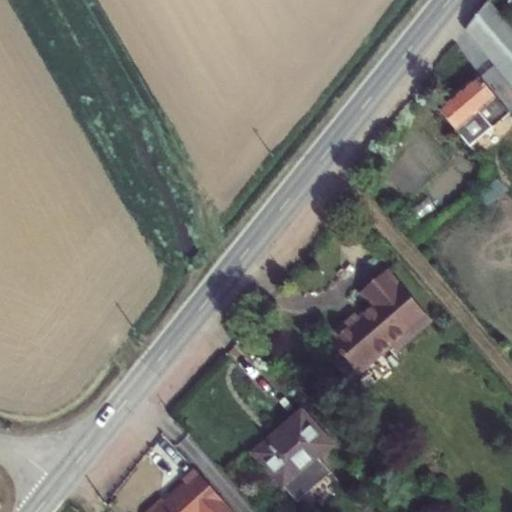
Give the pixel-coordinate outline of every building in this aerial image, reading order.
[(464,33),(511,84),(511,31),(488,6),(482,0),(473,0),(455,23),(464,33)] [(469,68),(430,102),(460,135),(497,100),(469,68)] [(325,341),(354,375),(384,349),(390,355),(423,327),(382,276),(357,298),(367,310),(349,326),(345,322),(325,341)] [(255,455),(298,503),(332,474),(318,458),(330,448),(302,415),(255,455)] [(151,511),(207,511),(219,501),(194,474),(183,485),(187,489),(166,506),(162,503),(151,511)] [(207,511),(219,511),(224,508),(219,501),(207,511)]
